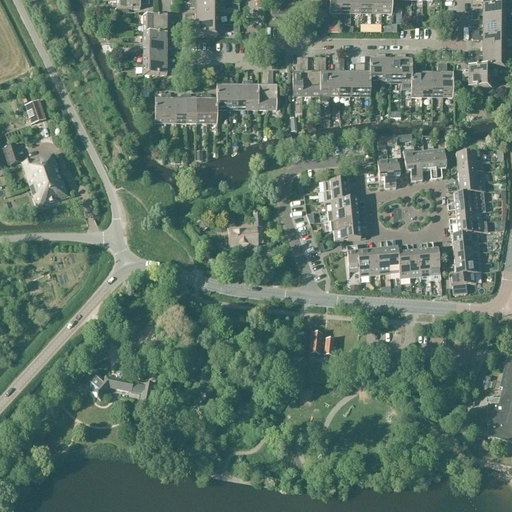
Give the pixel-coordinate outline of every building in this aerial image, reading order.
[(329,0),(329,15),(340,16),(339,0),(329,0)] [(350,16),(350,0),(339,0),(340,16),(350,16)] [(350,0),(350,16),(360,16),(360,0),(350,0)] [(360,0),(360,16),(371,16),(370,0),(360,0)] [(381,16),(380,0),(370,0),(371,16),(381,16)] [(391,16),(391,2),(391,0),(380,0),(381,16),(391,16)] [(148,2),(116,2),(116,14),(122,14),(122,18),(125,18),(126,14),(130,14),(130,11),(140,11),(140,6),(148,6),(148,2)] [(195,10),(195,16),(219,16),(219,6),(190,5),(190,10),(195,10)] [(505,18),(505,7),(482,7),(482,13),(472,13),(472,17),(479,18),(482,18),(505,18)] [(219,16),(195,16),(195,22),(190,21),(190,26),(219,26),(219,16)] [(143,17),(143,27),(172,27),(172,23),(167,23),(167,18),(143,17)] [(505,18),(482,18),(482,28),(505,28),(505,18)] [(219,37),(219,26),(190,26),(190,30),(195,30),(195,37),(219,37)] [(172,31),(172,27),(143,27),(143,36),(167,37),(167,31),(172,31)] [(505,38),(505,28),(482,28),(481,38),(505,38)] [(167,42),(167,37),(143,36),(143,46),(172,47),(172,42),(167,42)] [(505,38),(481,38),(478,38),(472,38),(472,42),(481,42),(481,48),(505,48),(505,38)] [(143,57),(166,57),(166,51),(172,51),(172,47),(143,46),(143,57)] [(472,54),(472,58),(505,59),(505,48),(481,48),(481,54),(472,54)] [(166,63),(166,57),(143,57),(143,67),(172,67),(172,63),(166,63)] [(370,85),(380,85),(380,57),(376,57),(376,62),(370,62),(370,76),(370,85)] [(390,85),(390,62),(385,62),(385,57),(380,57),(380,85),(390,85)] [(396,62),(390,62),(390,85),(401,85),(401,57),(396,57),(396,62)] [(405,57),(401,57),(401,85),(411,85),(411,76),(411,62),(405,62),(405,57)] [(505,69),(505,59),(472,58),(472,63),(481,63),(481,68),(481,69),(491,69),(505,69)] [(292,98),(302,99),(302,70),(302,60),(296,60),(296,70),(297,70),(297,75),(297,78),(293,78),(293,75),(292,75),(292,89),(292,98)] [(315,78),(311,78),(311,99),(320,99),(320,60),(314,60),(314,70),(315,70),(315,78)] [(329,104),(329,99),(329,75),(325,75),(325,60),(320,60),(320,99),(320,104),(329,104)] [(339,60),(339,75),(339,99),(349,99),(349,75),(344,75),(344,60),(339,60)] [(410,99),(421,99),(421,66),(417,66),(417,76),(411,76),(411,85),(410,99)] [(431,99),(431,76),(426,76),(426,66),(421,66),(421,99),(431,99)] [(437,76),(431,76),(431,99),(442,99),(442,66),(437,66),(437,76)] [(446,66),(442,66),(442,99),(452,100),(452,76),(446,76),(446,66)] [(172,71),(172,67),(143,67),(143,77),(166,78),(166,71),(172,71)] [(491,79),(491,69),(481,69),(481,68),(467,68),(467,75),(462,75),(462,79),(491,79)] [(302,70),(302,99),(311,99),(311,78),(306,78),(306,70),(302,70)] [(329,75),(329,99),(339,99),(339,75),(329,75)] [(349,75),(349,99),(359,99),(360,75),(349,75)] [(370,76),(360,75),(359,99),(370,99),(370,85),(370,76)] [(491,90),(491,79),(462,79),(462,83),(467,83),(467,90),(491,90)] [(216,112),(217,112),(227,112),(227,83),(222,83),(222,88),(216,88),(216,102),(216,112)] [(237,112),(237,89),(231,89),(231,83),(227,83),(227,112),(237,112)] [(243,89),(237,89),(237,112),(247,112),(247,83),(243,83),(243,89)] [(257,112),(257,89),(252,89),(252,83),(247,83),(247,112),(257,112)] [(257,112),(267,112),(267,83),(262,83),(262,89),(257,89),(257,112)] [(271,83),(267,83),(267,112),(276,112),(276,89),(271,89),(271,83)] [(142,86),(142,95),(151,95),(151,86),(142,86)] [(155,125),(165,125),(165,97),(161,97),(161,102),(155,102),(155,125)] [(175,125),(175,102),(170,102),(170,97),(165,97),(165,125),(175,125)] [(175,125),(186,126),(186,97),(181,97),(181,102),(175,102),(175,125)] [(186,126),(196,126),(196,102),(190,102),(190,97),(186,97),(186,126)] [(206,126),(206,97),(202,97),(202,102),(196,102),(196,126),(206,126)] [(217,126),(217,112),(216,112),(216,102),(210,102),(210,97),(206,97),(206,126),(217,126)] [(39,103),(25,107),(31,126),(45,121),(39,103)] [(0,171),(21,164),(16,148),(15,147),(0,151),(0,171)] [(443,151),(433,152),(436,182),(442,181),(441,172),(445,171),(443,151)] [(423,153),(425,173),(430,173),(431,182),(436,182),(433,152),(423,153)] [(421,174),(425,173),(423,153),(413,154),(416,184),(422,183),(421,174)] [(411,184),(416,184),(413,154),(403,155),(405,175),(410,175),(411,184)] [(455,157),(456,167),(482,164),(481,154),(455,157)] [(22,166),(24,174),(36,210),(68,200),(54,158),(45,161),(45,159),(22,166)] [(387,162),(390,191),(395,191),(394,181),(399,181),(397,161),(387,162)] [(384,192),(390,191),(387,162),(377,163),(379,183),(383,182),(384,192)] [(482,164),(456,167),(457,177),(483,174),(482,164)] [(484,184),(483,174),(457,177),(458,187),(484,184)] [(322,184),(323,195),(349,192),(348,182),(322,184)] [(458,187),(459,197),(483,194),(483,195),(485,195),(484,184),(458,187)] [(349,192),(323,195),(324,205),(330,204),(350,202),(349,192)] [(484,204),(483,195),(483,194),(459,197),(453,197),(454,202),(447,203),(447,208),(484,204)] [(356,201),(350,202),(330,204),(331,214),(364,211),(363,205),(357,206),(356,201)] [(389,216),(399,216),(399,203),(389,203),(389,216)] [(455,217),(481,215),(485,214),(484,204),(447,208),(448,214),(455,213),(455,217)] [(260,211),(253,211),(254,229),(261,229),(260,211)] [(327,214),(328,224),(358,221),(358,217),(365,217),(364,211),(331,214),(327,214)] [(449,222),(449,228),(482,225),(481,215),(455,217),(455,221),(449,222)] [(329,234),(333,234),(366,231),(365,225),(359,225),(358,221),(328,224),(329,234)] [(457,233),(457,237),(477,235),(477,236),(483,235),(482,225),(449,228),(450,234),(457,233)] [(229,248),(257,246),(256,231),(228,233),(229,248)] [(366,231),(333,234),(334,244),(360,242),(360,237),(367,237),(366,231)] [(457,237),(451,238),(452,248),(478,245),(477,236),(477,235),(457,237)] [(381,252),(377,252),(379,278),(389,277),(386,244),(380,245),(381,252)] [(392,244),(386,244),(389,277),(399,276),(397,256),(397,250),(392,250),(392,244)] [(479,255),(478,245),(452,248),(453,258),(479,255)] [(421,254),(417,254),(420,280),(430,279),(426,246),(420,247),(421,254)] [(432,246),(426,246),(430,279),(440,278),(437,252),(433,252),(432,246)] [(410,281),(420,280),(417,254),(413,254),(412,247),(406,248),(410,281)] [(348,275),(358,274),(359,274),(357,254),(356,248),(346,249),(348,275)] [(401,256),(397,256),(399,276),(399,282),(410,281),(406,248),(401,249),(401,256)] [(377,252),(367,253),(369,279),(379,278),(377,252)] [(359,280),(369,279),(367,253),(357,254),(359,274),(358,274),(359,280)] [(479,255),(453,258),(454,268),(480,265),(479,255)] [(454,268),(455,277),(455,278),(475,276),(481,275),(480,265),(454,268)] [(455,278),(455,277),(449,278),(450,289),(452,288),(453,297),(467,296),(466,287),(476,286),(475,276),(455,278)] [(160,320),(157,334),(167,336),(169,322),(160,320)] [(311,335),(309,356),(319,357),(319,356),(323,357),(334,358),(334,350),(332,350),(333,342),(321,341),(321,336),(311,335)] [(511,361),(510,361),(499,406),(488,406),(489,441),(495,441),(511,444),(511,361)] [(110,392),(132,395),(134,384),(120,382),(121,380),(122,376),(117,375),(117,380),(115,383),(112,381),(106,380),(104,382),(93,372),(82,386),(86,389),(88,390),(88,391),(91,393),(89,395),(92,397),(93,395),(101,402),(110,392)] [(149,387),(144,386),(141,402),(152,404),(155,386),(150,385),(149,387)] [(477,410),(486,410),(486,402),(477,402),(477,410)]
